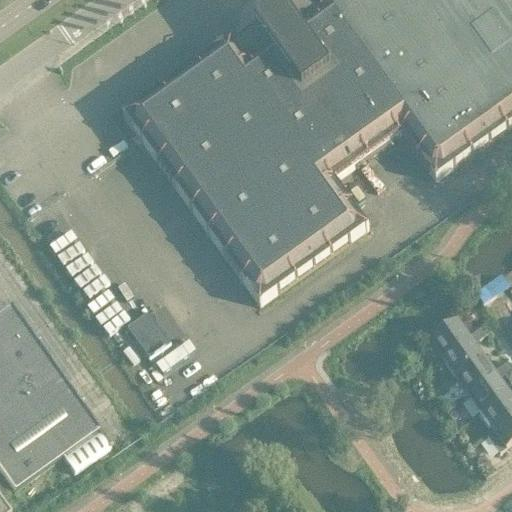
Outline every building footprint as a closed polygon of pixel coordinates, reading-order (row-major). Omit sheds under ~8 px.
[(123,120),(260,311),(369,233),(336,186),(402,139),(436,186),(511,131),(511,0),(303,0),(283,14),(264,13),(264,14),(263,15),(262,15),(261,16),(256,34),(236,48),(233,43),(123,120)] [(0,242),(0,322),(2,321),(101,457),(136,431),(0,242)] [(489,289),(476,298),(477,298),(484,309),(497,300),(490,289),(489,289)] [(127,333),(150,364),(171,349),(149,317),(127,333)] [(430,346),(443,365),(471,345),(469,342),(458,327),(430,346)] [(483,332),(476,337),(481,344),(488,339),(483,332)] [(443,365),(456,383),(484,363),(474,349),(481,344),(476,337),(469,342),(471,345),(443,365)] [(494,377),(484,363),(456,383),(468,400),(496,380),(494,377)] [(501,372),(506,379),(511,374),(511,372),(508,367),(501,372)] [(501,372),(494,377),(496,380),(468,400),(481,418),(509,398),(499,384),(505,379),(506,379),(501,372)] [(511,402),(509,398),(481,418),(493,435),(511,422),(511,402)] [(511,422),(493,435),(507,454),(511,450),(511,422)] [(0,508),(2,511),(24,511),(49,494),(0,426),(0,508)]
